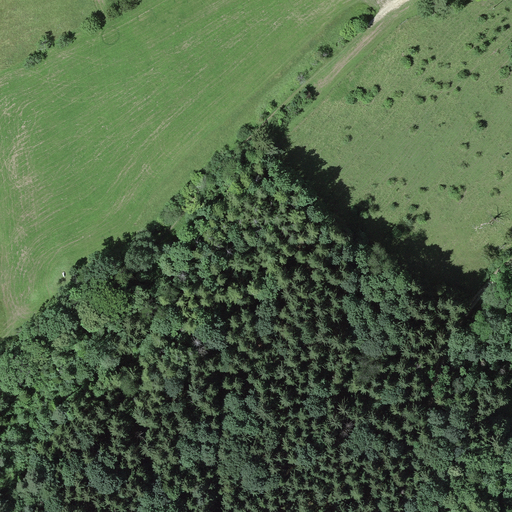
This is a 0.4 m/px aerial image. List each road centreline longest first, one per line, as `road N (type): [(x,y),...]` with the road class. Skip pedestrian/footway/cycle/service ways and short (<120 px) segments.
road 1 (track): [(432,511),(431,404),(452,325),(511,261)]
road 2 (track): [(196,511),(130,425),(154,285)]
road 3 (track): [(397,0),(305,85)]
